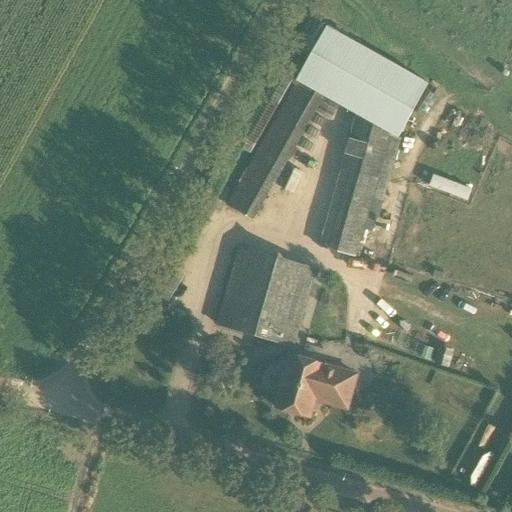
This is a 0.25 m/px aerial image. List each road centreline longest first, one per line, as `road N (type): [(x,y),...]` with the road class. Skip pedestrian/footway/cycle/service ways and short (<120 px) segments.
road 1 (unclassified): [(51,404),(278,0)]
road 2 (tertiary): [(430,511),(51,404)]
